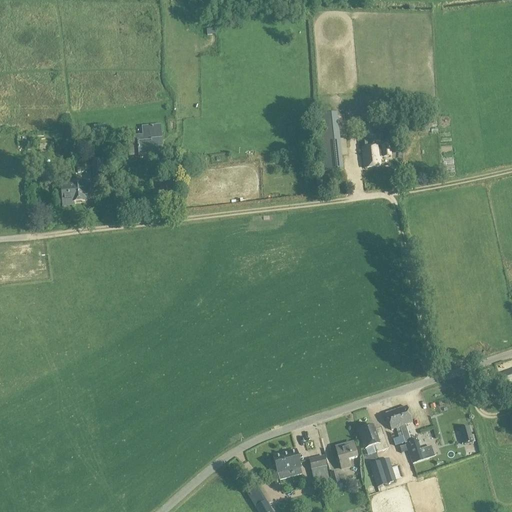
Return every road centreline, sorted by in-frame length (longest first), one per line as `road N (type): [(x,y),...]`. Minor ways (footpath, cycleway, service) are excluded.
road 1 (track): [(511,170),(392,194),(29,236)]
road 2 (unclassified): [(160,511),(223,455),(256,437),(511,352)]
road 3 (track): [(432,378),(392,194)]
